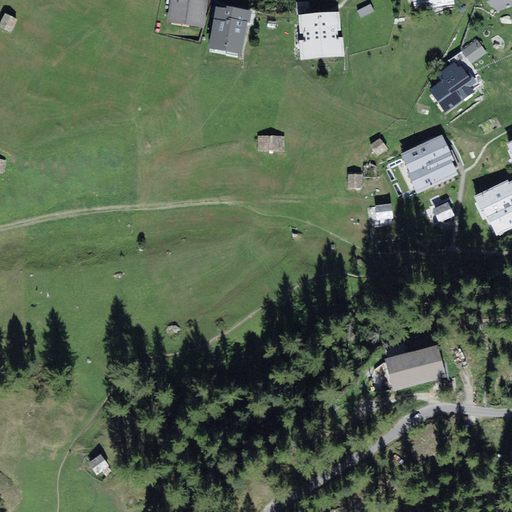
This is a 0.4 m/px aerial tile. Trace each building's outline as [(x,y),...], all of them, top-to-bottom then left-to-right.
[(208,2),(197,0),(172,0),(168,26),(204,31),(208,2)] [(511,4),(510,0),(483,0),(488,13),(511,4)] [(340,9),(297,11),(300,57),(342,54),(340,9)] [(1,10),(0,11),(0,27),(7,31),(14,17),(1,10)] [(248,19),(222,12),(212,52),(237,58),(248,19)] [(486,52),(477,40),(463,51),(472,63),(486,52)] [(486,85),(469,64),(457,72),(453,67),(435,79),(440,86),(428,95),(445,118),(486,85)] [(282,137),(254,134),(252,152),(281,154),(282,137)] [(381,140),(369,147),(376,157),(388,149),(381,140)] [(455,180),(439,141),(400,157),(411,182),(417,196),(455,180)] [(361,190),(362,175),(350,175),(350,189),(361,190)] [(511,182),(478,200),(497,237),(511,229),(511,182)] [(449,203),(434,209),(440,224),(455,219),(449,203)] [(393,206),(377,206),(376,220),(392,220),(393,206)] [(437,349),(383,365),(394,399),(448,383),(437,349)] [(97,455),(85,463),(93,476),(105,467),(97,455)]
